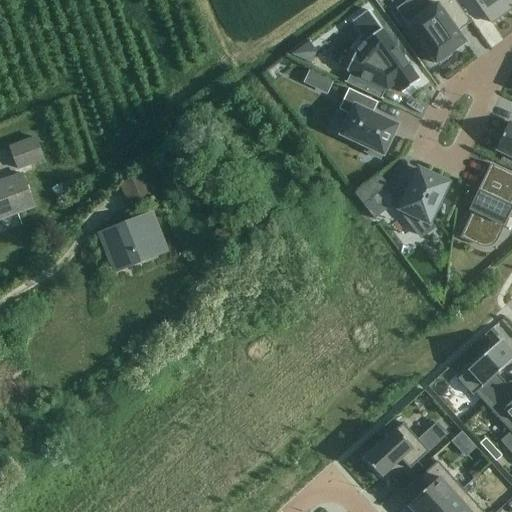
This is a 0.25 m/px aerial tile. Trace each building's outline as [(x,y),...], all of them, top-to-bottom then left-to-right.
[(453,0),(425,0),(431,8),(407,26),(435,65),(439,62),(441,65),(452,57),(450,54),(465,43),(453,27),(466,18),(453,0)] [(511,0),(471,0),(490,26),(511,9),(511,0)] [(419,81),(382,30),(364,42),(365,43),(356,53),(355,53),(346,72),(347,73),(347,72),(351,74),(346,83),(344,82),(344,83),(382,102),(383,100),(381,99),(386,90),(395,84),(401,93),(401,94),(419,81)] [(311,65),(316,53),(309,43),(291,56),(311,65)] [(349,116),(340,136),(365,148),(363,153),(377,159),(379,155),(383,157),(397,127),(372,115),(377,104),(348,90),(338,111),(349,116)] [(511,125),(509,124),(496,151),(511,158),(511,125)] [(18,170),(43,161),(34,139),(10,148),(18,170)] [(408,193),(392,205),(398,212),(400,211),(420,237),(433,228),(434,229),(435,229),(430,221),(447,184),(418,171),(408,193)] [(0,220),(34,208),(21,175),(0,183),(0,220)] [(154,201),(144,176),(120,186),(130,210),(154,201)] [(380,176),(354,195),(363,206),(388,187),(380,176)] [(511,200),(511,176),(506,189),(488,180),(482,193),(478,191),(469,211),(472,213),(460,239),(462,240),(464,236),(480,244),(485,245),(490,243),(494,239),(500,226),(503,228),(511,209),(511,207),(509,206),(511,200)] [(164,251),(150,217),(101,236),(115,270),(164,251)] [(468,371),(457,380),(472,397),(475,395),(485,406),(506,386),(497,375),(511,361),(511,354),(500,342),(468,371)] [(485,406),(510,433),(511,431),(511,384),(510,382),(506,386),(485,406)] [(403,425),(364,460),(381,479),(401,461),(409,470),(429,453),(403,425)] [(457,446),(465,438),(461,433),(452,441),(457,446)] [(479,445),(487,454),(493,448),(485,439),(479,445)] [(501,457),(493,448),(487,454),(496,462),(501,457)] [(427,489),(407,507),(411,511),(438,511),(462,490),(437,462),(418,480),(427,489)] [(482,511),(462,490),(438,511),(482,511)]
